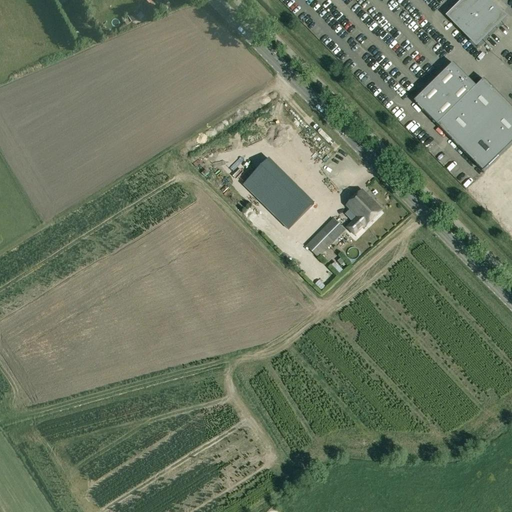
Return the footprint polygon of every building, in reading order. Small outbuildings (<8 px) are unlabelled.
[(149,0),(144,6),(152,15),(158,9),(149,0)] [(499,15),(494,10),(496,9),(487,0),(465,0),(449,17),(476,45),(496,25),(494,24),(499,19),(499,15)] [(79,36),(91,31),(83,15),(71,20),(79,36)] [(453,64),(414,102),(483,172),(511,143),(511,108),(484,80),(476,87),(453,64)] [(193,154),(202,164),(206,160),(197,151),(193,154)] [(350,210),(346,215),(353,222),(347,228),(354,236),(365,226),(366,226),(382,211),(362,191),(346,206),(350,210)] [(281,225),(288,231),(313,206),(307,199),(281,225)] [(320,233),(306,247),(318,258),(320,256),(334,241),(344,231),(341,227),(333,219),(320,233)]
